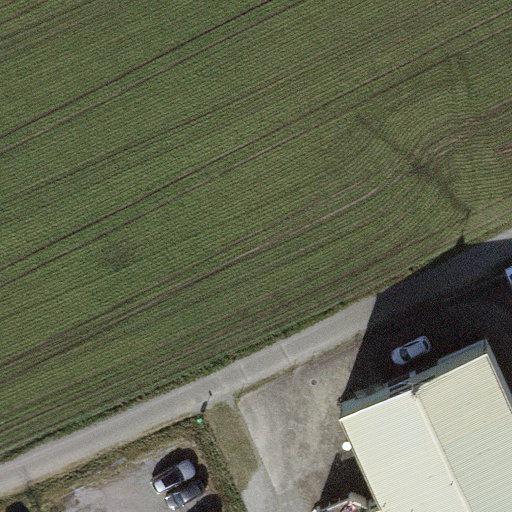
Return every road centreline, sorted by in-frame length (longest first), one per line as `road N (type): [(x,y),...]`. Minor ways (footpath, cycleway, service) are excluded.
road 1 (track): [(0,483),(511,264)]
road 2 (track): [(214,391),(269,511)]
